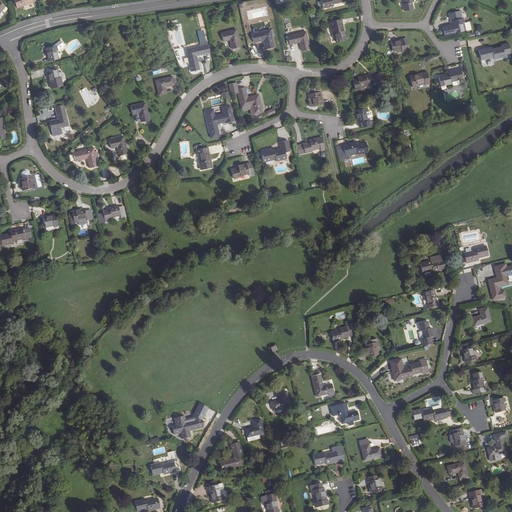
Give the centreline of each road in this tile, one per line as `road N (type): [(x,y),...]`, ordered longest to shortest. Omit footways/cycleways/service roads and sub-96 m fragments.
road 1 (residential): [(295,77),(219,78),(180,115),(137,183),(121,190),(70,187),(34,150)]
road 2 (residential): [(179,511),(208,442),(246,388),(279,362),(333,361),(384,412)]
road 3 (tertiary): [(196,0),(64,19),(7,37)]
